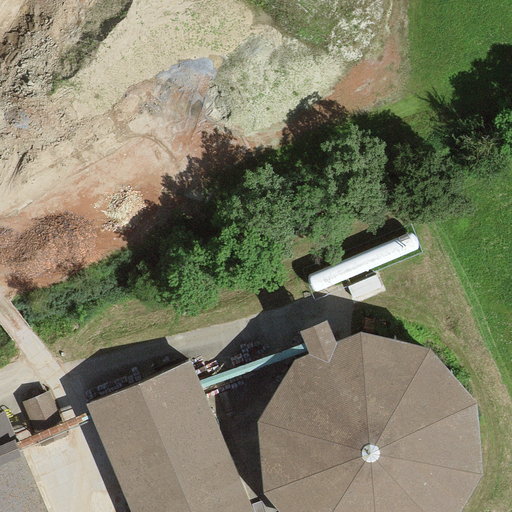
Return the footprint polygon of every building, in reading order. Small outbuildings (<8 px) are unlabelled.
[(418,219),(312,264),(320,283),(426,238),(418,219)] [(274,383),(259,422),(257,461),(268,495),(280,511),(462,511),(475,494),(484,468),(485,428),(478,403),(458,369),(438,352),(402,335),(372,330),(332,337),(301,354),(274,383)] [(255,511),(191,363),(90,406),(134,511),(255,511)] [(36,415),(63,403),(53,381),(26,393),(36,415)] [(0,511),(51,511),(9,412),(0,416),(0,511)]
